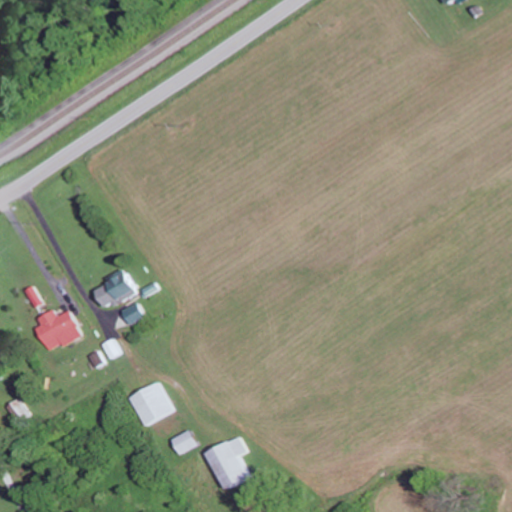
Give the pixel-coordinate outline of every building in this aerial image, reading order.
[(109,308),(140,292),(129,271),(98,288),(109,308)] [(39,327),(52,352),(85,335),(72,310),(61,315),(58,310),(41,318),(44,324),(39,327)] [(135,398),(151,426),(179,411),(163,383),(135,398)] [(22,424),(33,416),(22,398),(10,406),(22,424)] [(178,439),(186,455),(203,445),(195,430),(178,439)] [(254,478),(243,455),(250,452),(243,437),(212,452),(230,490),(254,478)]
